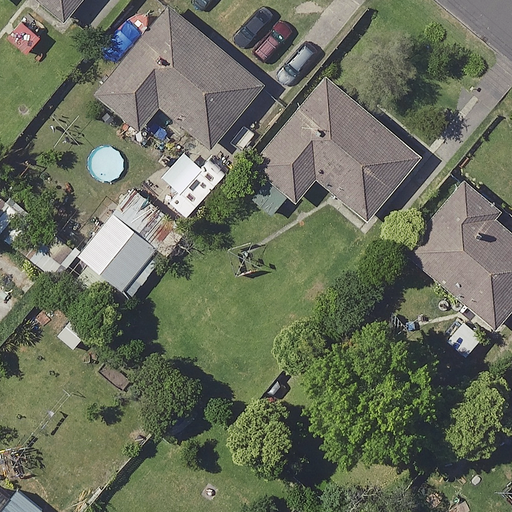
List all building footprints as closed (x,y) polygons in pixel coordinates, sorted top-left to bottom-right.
[(83,0),(38,0),(65,22),(83,0)] [(266,84),(169,4),(94,93),(140,132),(160,108),(211,150),(266,84)] [(41,35),(22,20),(9,35),(28,51),(41,35)] [(423,155),(327,75),(251,165),(268,179),(288,196),(296,203),(317,178),(368,220),(423,155)] [(503,212),(464,178),(403,250),(496,329),(511,309),(511,227),(499,217),(503,212)] [(288,196),(268,179),(253,197),(273,214),(288,196)] [(177,223),(133,187),(79,254),(124,289),(177,223)] [(9,199),(0,210),(0,235),(48,272),(69,245),(9,199)] [(483,336),(463,321),(447,341),(467,357),(483,336)] [(0,486),(0,511),(44,511),(45,511),(19,490),(13,497),(0,486)]
